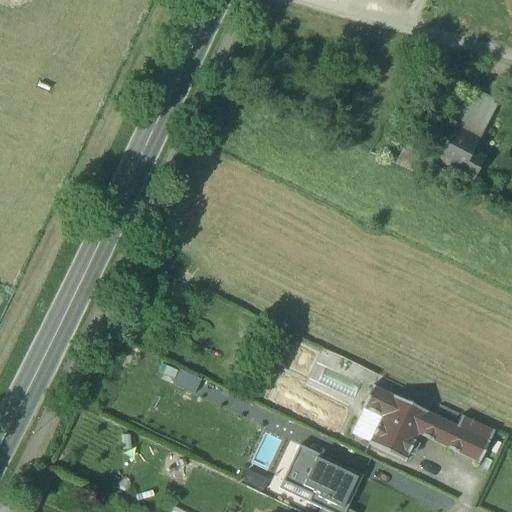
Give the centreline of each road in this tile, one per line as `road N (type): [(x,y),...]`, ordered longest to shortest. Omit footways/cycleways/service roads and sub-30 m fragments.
road 1 (primary): [(0,447),(217,0)]
road 2 (track): [(159,0),(0,338)]
